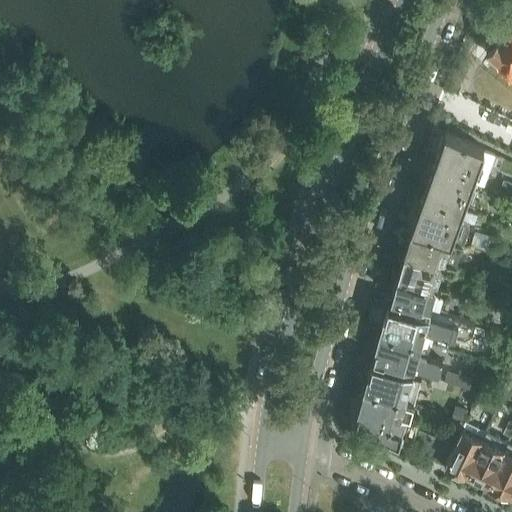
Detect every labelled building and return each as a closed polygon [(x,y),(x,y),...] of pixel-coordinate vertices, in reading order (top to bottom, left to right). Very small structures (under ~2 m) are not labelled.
[(496,34),(487,45),(489,47),(487,49),(511,71),(511,23),(501,36),(500,34),(498,36),(496,34)] [(440,146),(435,162),(456,169),(455,174),(474,181),(485,148),(445,131),(444,135),(442,134),(439,145),(440,146)] [(464,210),(474,181),(455,174),(456,169),(435,162),(424,191),(446,199),(444,204),(464,210)] [(461,218),(464,210),(444,204),(446,199),(424,191),(417,214),(415,213),(411,224),(412,225),(411,229),(463,244),(465,244),(470,229),(470,225),(468,221),(465,219),(461,218)] [(463,244),(411,229),(405,250),(456,266),(463,244)] [(405,250),(398,273),(438,284),(442,270),(454,274),(456,266),(405,250)] [(398,273),(391,295),(441,310),(445,296),(447,297),(450,288),(438,284),(398,273)] [(386,315),(382,330),(430,344),(434,332),(458,339),(459,337),(464,339),(472,334),(475,324),(454,318),(453,321),(389,303),(386,314),(386,315)] [(427,355),(430,344),(382,330),(378,344),(377,344),(374,355),(439,374),(443,360),(427,355)] [(369,373),(365,388),(413,402),(421,375),(372,361),(369,373)] [(470,386),(474,375),(450,367),(447,377),(470,386)] [(359,410),(358,410),(355,421),(397,441),(410,444),(416,425),(417,420),(409,417),(413,402),(365,388),(359,410)] [(465,473),(465,472),(486,429),(465,420),(456,439),(444,463),(465,473)] [(431,431),(416,425),(410,444),(423,449),(431,431)] [(486,429),(465,472),(487,483),(508,440),(486,429)] [(421,452),(432,457),(442,436),(431,431),(423,449),(421,452)] [(443,433),(442,436),(432,457),(444,463),(456,439),(443,433)] [(508,494),(509,493),(511,486),(511,442),(508,440),(487,483),(508,494)]
